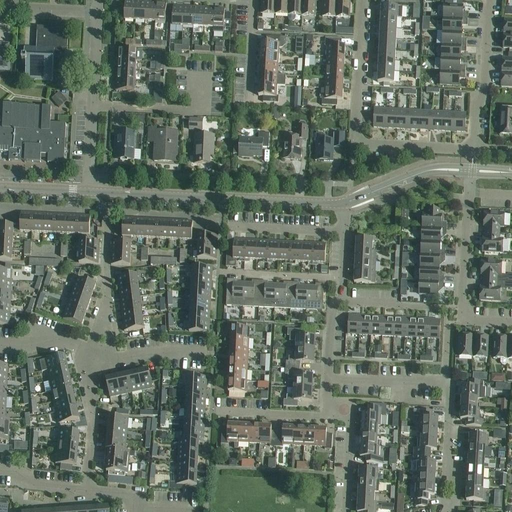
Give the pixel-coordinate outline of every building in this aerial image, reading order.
[(261,0),(261,14),(275,15),(275,0),(261,0)] [(275,0),(275,15),(288,15),(288,19),(288,20),(289,0),(275,0)] [(289,0),(288,20),(289,21),(290,21),(292,21),(293,21),(294,19),(294,15),(302,16),(302,0),(289,0)] [(302,0),(302,16),(315,16),(316,0),(302,0)] [(322,0),(322,17),(336,17),(336,0),(322,0)] [(336,0),(336,17),(350,18),(350,0),(336,0)] [(124,20),(134,21),(135,2),(125,1),(124,20)] [(135,2),(134,21),(145,21),(146,2),(135,2)] [(146,2),(145,21),(155,22),(156,2),(146,2)] [(156,2),(155,22),(165,22),(166,3),(156,2)] [(444,4),(444,18),(467,19),(468,13),(463,13),(463,5),(444,4)] [(170,25),(170,32),(182,32),(183,26),(183,13),(184,7),(173,6),(172,25),(170,25)] [(381,17),(397,18),(397,7),(381,6),(381,17)] [(183,13),(183,26),(193,26),(193,15),(193,7),(184,7),(183,13)] [(193,15),(193,26),(193,33),(194,33),(202,33),(203,27),(204,18),(204,8),(193,7),(193,15)] [(204,18),(203,27),(213,27),(214,16),(214,8),(204,8),(204,18)] [(213,27),(213,32),(223,33),(223,28),(230,28),(231,13),(224,13),(224,9),(214,8),(214,16),(213,27)] [(381,17),(380,28),(396,29),(397,18),(381,17)] [(444,18),(443,32),(462,33),(462,26),(467,26),(467,19),(444,18)] [(64,72),(64,59),(62,59),(62,53),(62,48),(67,48),(68,28),(37,26),(37,27),(36,48),(24,48),(23,57),(22,57),(22,63),(26,63),(25,80),(26,80),(26,81),(35,81),(35,80),(53,81),(53,71),(64,72)] [(380,28),(380,39),(396,40),(396,29),(380,28)] [(443,32),(442,45),(466,46),(466,39),(462,39),(462,33),(443,32)] [(511,48),(511,34),(504,34),(503,48),(511,48)] [(261,42),(260,54),(279,54),(279,48),(281,48),(285,45),(285,37),(266,36),(266,42),(261,42)] [(326,45),(326,57),(344,58),(345,46),(340,45),(340,39),(325,39),(324,45),(326,45)] [(380,39),(379,50),(395,51),(396,40),(380,39)] [(442,45),(441,58),(461,59),(461,52),(466,52),(466,46),(442,45)] [(118,50),(117,60),(136,61),(137,50),(118,50)] [(379,50),(378,61),(395,61),(395,51),(379,50)] [(260,54),(260,64),(278,65),(279,54),(260,54)] [(503,58),(502,73),(511,73),(511,54),(509,54),(508,58),(503,58)] [(326,57),(325,67),(344,68),(344,58),(326,57)] [(441,58),(441,71),(465,73),(465,66),(460,66),(461,59),(441,58)] [(117,60),(117,70),(136,71),(136,61),(117,60)] [(378,61),(378,71),(388,72),(394,72),(395,61),(378,61)] [(161,70),(163,70),(164,62),(155,62),(155,70),(161,70)] [(260,64),(259,75),(278,76),(278,65),(260,64)] [(325,67),(325,78),(343,79),(344,68),(325,67)] [(117,70),(116,80),(135,81),(136,71),(117,70)] [(377,82),(385,83),(392,83),(394,83),(394,72),(388,72),(378,71),(377,82)] [(465,79),(465,73),(441,71),(440,85),(459,86),(460,79),(465,79)] [(511,73),(502,73),(501,87),(511,87),(511,73)] [(259,75),(259,85),(277,86),(278,76),(259,75)] [(325,78),(324,89),(325,89),(343,90),(343,79),(325,78)] [(135,92),(135,81),(116,80),(116,91),(135,92)] [(277,97),(277,86),(259,85),(258,97),(263,97),(263,103),(278,103),(279,97),(277,97)] [(320,99),(322,99),(322,105),(337,106),(337,100),(342,100),(343,90),(325,89),(324,89),(324,94),(320,94),(320,99)] [(59,92),(51,98),(59,108),(67,101),(59,92)] [(300,103),(294,96),(289,100),(295,107),(300,103)] [(0,152),(8,153),(8,161),(40,162),(41,154),(48,155),(48,163),(63,164),(65,124),(50,123),(50,108),(42,107),(35,107),(35,106),(27,107),(27,106),(20,106),(20,105),(12,106),(12,105),(5,105),(0,104),(0,113),(0,152)] [(511,105),(501,105),(501,114),(500,134),(511,134),(511,105)] [(381,128),(384,128),(386,109),(374,109),(373,128),(381,128)] [(386,109),(384,128),(389,129),(389,128),(395,129),(396,110),(386,109)] [(396,110),(395,129),(404,129),(408,130),(408,111),(396,110)] [(408,111),(408,130),(411,130),(418,130),(419,111),(408,111)] [(419,111),(418,130),(427,130),(427,131),(430,131),(430,112),(419,111)] [(430,112),(430,131),(434,131),(442,131),(442,112),(430,112)] [(442,112),(442,131),(450,132),(454,132),(453,113),(442,112)] [(453,113),(454,132),(457,132),(465,132),(466,114),(453,113)] [(124,115),(123,122),(130,122),(130,123),(136,123),(137,116),(130,116),(130,115),(124,115)] [(189,130),(202,130),(202,120),(189,119),(189,130)] [(306,140),(307,127),(307,125),(304,122),(301,122),(298,125),(298,127),(295,127),(295,137),(283,136),(282,159),(300,160),(301,140),(306,140)] [(149,143),(155,143),(154,162),(176,163),(177,133),(156,132),(156,129),(150,129),(149,143)] [(116,133),(115,160),(133,160),(135,134),(116,133)] [(233,147),(233,155),(239,155),(239,157),(249,157),(249,156),(262,157),(262,148),(268,148),(269,133),(258,133),(258,140),(240,140),(239,148),(233,147)] [(344,134),(333,133),(333,140),(324,139),(324,136),(323,134),(316,134),(314,134),(313,141),(316,141),(315,161),(332,161),(333,147),(343,147),(344,134)] [(214,137),(195,136),(194,164),(209,164),(210,157),(213,157),(214,137)] [(423,214),(422,228),(446,229),(446,223),(441,223),(442,215),(439,215),(439,210),(427,209),(427,214),(423,214)] [(485,226),(485,232),(499,233),(500,227),(503,227),(504,213),(484,212),(484,226),(485,226)] [(0,225),(0,243),(13,244),(13,232),(19,232),(19,233),(32,233),(32,214),(20,213),(20,226),(0,225)] [(32,214),(32,233),(43,234),(44,214),(32,214)] [(44,214),(43,234),(55,234),(56,215),(44,214)] [(56,215),(55,234),(67,235),(67,215),(56,215)] [(67,215),(67,235),(77,235),(78,216),(67,215)] [(78,216),(77,235),(89,236),(90,216),(78,216)] [(111,241),(110,265),(130,266),(131,238),(191,241),(197,241),(196,259),(217,260),(218,236),(192,235),(192,222),(123,218),(121,242),(111,241)] [(422,228),(421,241),(440,242),(441,235),(446,235),(446,229),(422,228)] [(225,267),(235,267),(236,260),(325,265),(326,244),(234,240),(234,232),(227,232),(225,267)] [(499,239),(499,233),(485,232),(485,238),(483,238),(482,252),(502,253),(503,239),(499,239)] [(356,239),(355,250),(372,251),(372,240),(356,239)] [(79,240),(79,252),(99,253),(99,241),(79,240)] [(421,241),(421,254),(444,256),(445,249),(440,249),(440,242),(421,241)] [(0,260),(12,261),(13,244),(0,243),(0,260)] [(355,250),(355,261),(375,262),(376,251),(372,251),(355,250)] [(79,252),(78,264),(98,265),(99,253),(79,252)] [(421,254),(420,268),(439,269),(439,261),(444,262),(444,256),(421,254)] [(150,265),(176,266),(176,259),(150,258),(150,265)] [(61,261),(29,259),(29,266),(61,268),(61,261)] [(355,261),(354,272),(375,273),(375,262),(355,261)] [(483,275),(483,281),(497,282),(497,281),(507,282),(507,275),(501,275),(502,262),(482,261),(481,275),(483,275)] [(0,270),(0,281),(11,282),(12,271),(10,271),(10,266),(2,266),(2,271),(0,270)] [(191,267),(191,278),(212,280),(212,268),(191,267)] [(420,268),(419,281),(443,282),(443,276),(439,276),(439,269),(420,268)] [(354,283),(370,284),(370,283),(374,284),(375,273),(354,272),(354,283)] [(116,278),(118,288),(138,285),(137,275),(116,278)] [(76,278),(73,287),(92,295),(96,285),(76,278)] [(191,278),(190,289),(211,290),(212,280),(191,278)] [(226,306),(242,307),(243,298),(243,283),(235,283),(236,280),(227,280),(226,306)] [(0,281),(0,292),(11,293),(11,282),(0,281)] [(243,283),(243,298),(242,307),(258,308),(260,282),(252,281),(251,284),(243,283)] [(443,288),(443,282),(419,281),(419,295),(438,296),(438,288),(443,288)] [(496,287),(497,282),(483,281),(482,287),(481,287),(480,300),(499,302),(500,288),(496,287)] [(260,282),(258,308),(274,309),(275,300),(275,285),(267,284),(267,282),(260,282)] [(275,285),(275,300),(274,309),(290,309),(291,283),(283,283),(283,285),(275,285)] [(291,283),(290,309),(306,310),(307,301),(307,286),(299,286),(299,284),(291,283)] [(118,288),(119,299),(140,295),(138,285),(118,288)] [(307,286),(307,301),(306,310),(322,311),(324,285),(315,285),(315,287),(307,286)] [(73,287),(69,298),(89,305),(92,295),(73,287)] [(190,289),(190,301),(211,302),(211,290),(190,289)] [(0,303),(10,304),(11,293),(0,292),(0,303)] [(119,299),(121,310),(141,307),(140,295),(119,299)] [(69,298),(66,308),(85,315),(89,305),(69,298)] [(190,301),(189,312),(210,313),(211,302),(190,301)] [(0,303),(0,313),(10,314),(10,304),(0,303)] [(24,315),(29,317),(31,312),(33,306),(31,305),(29,305),(27,310),(26,310),(24,315)] [(121,310),(122,321),(143,318),(141,307),(121,310)] [(82,326),(85,315),(66,308),(62,319),(82,326)] [(189,312),(189,322),(209,324),(210,313),(189,312)] [(0,325),(9,326),(10,314),(0,313),(0,325)] [(349,315),(348,334),(359,335),(360,316),(357,316),(349,315)] [(360,316),(359,335),(370,336),(371,317),(364,316),(360,316)] [(371,317),(370,336),(381,336),(383,317),(379,317),(371,317)] [(383,317),(381,336),(391,337),(393,337),(394,321),(394,318),(393,318),(386,317),(383,317)] [(144,329),(143,318),(122,321),(123,332),(144,329)] [(394,321),(393,337),(404,337),(405,318),(404,318),(402,318),(394,318),(394,321)] [(405,318),(404,337),(415,338),(416,338),(417,319),(416,319),(409,319),(405,318)] [(417,319),(416,338),(424,338),(427,339),(428,319),(427,319),(426,319),(425,319),(425,320),(417,319)] [(428,319),(427,339),(439,339),(440,320),(432,320),(428,319)] [(209,334),(209,324),(189,322),(188,333),(209,334)] [(230,327),(230,338),(249,339),(249,328),(230,327)] [(296,341),(296,349),(314,350),(314,338),(301,337),(301,330),(287,330),(287,336),(289,336),(289,341),(296,341)] [(458,356),(473,357),(474,336),(459,335),(458,356)] [(474,336),(473,357),(474,357),(474,361),(486,362),(486,358),(487,358),(488,337),(474,336)] [(493,358),(500,359),(500,363),(502,365),(505,365),(507,363),(507,359),(508,338),(494,337),(493,358)] [(230,338),(229,349),(248,350),(249,339),(230,338)] [(229,349),(229,359),(248,360),(248,350),(229,349)] [(286,362),(285,368),(299,369),(300,363),(313,363),(314,350),(296,349),(295,357),(288,357),(288,362),(286,362)] [(42,371),(45,370),(46,371),(65,367),(62,355),(40,361),(42,371)] [(229,359),(228,370),(247,371),(248,360),(229,359)] [(46,371),(48,381),(67,377),(65,367),(46,371)] [(294,380),(294,388),(312,389),(312,376),(299,375),(299,369),(285,368),(285,369),(285,373),(285,375),(288,375),(287,380),(294,380)] [(138,371),(142,391),(152,389),(147,369),(138,371)] [(228,370),(228,381),(247,382),(247,371),(228,370)] [(126,373),(131,394),(142,391),(138,371),(126,373)] [(116,375),(121,396),(131,394),(126,373),(116,375)] [(110,398),(121,396),(116,375),(105,378),(110,398)] [(186,376),(185,388),(206,388),(207,378),(186,376)] [(48,381),(50,392),(70,388),(67,377),(48,381)] [(227,392),(229,392),(229,397),(244,398),(244,393),(246,393),(247,382),(228,381),(227,392)] [(462,386),(461,398),(477,399),(480,399),(485,399),(485,387),(483,387),(484,382),(481,382),(468,381),(468,387),(462,386)] [(50,392),(53,402),(72,398),(70,388),(50,392)] [(185,388),(185,398),(206,399),(206,388),(185,388)] [(311,402),(312,389),(294,388),(293,396),(286,396),(286,400),(283,400),(283,407),(297,408),(297,401),(311,402)] [(53,402),(55,413),(74,409),(72,398),(53,402)] [(185,398),(184,409),(205,410),(206,399),(185,398)] [(461,398),(461,409),(477,409),(477,399),(461,398)] [(362,414),(362,419),(361,425),(378,426),(380,426),(381,409),(368,407),(368,414),(362,414)] [(0,408),(0,418),(5,419),(5,415),(8,416),(8,409),(5,409),(0,408)] [(77,419),(74,409),(55,413),(57,424),(77,419)] [(184,409),(184,420),(204,421),(205,410),(184,409)] [(461,409),(460,419),(466,420),(466,426),(482,427),(483,420),(479,420),(479,409),(477,409),(461,409)] [(421,428),(438,429),(438,417),(432,417),(433,411),(414,410),(413,416),(420,416),(419,428),(421,428)] [(108,417),(107,428),(127,429),(128,419),(108,417)] [(0,418),(0,430),(9,431),(9,419),(5,419),(0,418)] [(184,420),(183,430),(204,432),(204,421),(184,420)] [(228,443),(233,443),(234,443),(234,447),(238,447),(238,443),(239,424),(228,424),(227,429),(221,429),(221,444),(228,445),(228,443)] [(239,424),(238,443),(248,444),(249,425),(239,424)] [(249,425),(248,444),(259,444),(260,426),(249,425)] [(361,425),(361,436),(377,436),(378,426),(361,425)] [(260,426),(259,444),(269,445),(269,447),(276,447),(276,432),(271,432),(271,426),(260,426)] [(276,432),(276,447),(283,448),(283,446),(293,446),(294,428),(283,427),(282,432),(276,432)] [(107,428),(106,438),(126,441),(127,429),(107,428)] [(294,428),(293,446),(303,447),(304,428),(294,428)] [(304,428),(303,447),(314,447),(315,429),(304,428)] [(418,438),(418,439),(419,438),(421,438),(421,439),(437,439),(438,429),(421,428),(421,438),(418,438)] [(315,429),(314,447),(325,448),(324,450),(331,450),(332,435),(326,434),(327,429),(315,429)] [(0,441),(5,442),(8,442),(9,431),(0,430),(0,441)] [(183,430),(183,441),(198,443),(203,443),(204,432),(183,430)] [(58,431),(57,442),(77,444),(79,433),(58,431)] [(469,435),(469,446),(485,447),(485,448),(485,447),(487,447),(488,436),(469,435)] [(361,436),(360,446),(377,447),(377,436),(361,436)] [(107,450),(125,450),(126,441),(106,438),(105,450),(107,450)] [(418,439),(418,449),(414,449),(414,456),(430,456),(430,450),(437,450),(437,439),(421,439),(421,438),(419,438),(418,439)] [(5,446),(5,442),(0,441),(0,453),(8,453),(8,446),(5,446)] [(178,441),(177,453),(198,454),(198,443),(183,441),(178,441)] [(57,442),(56,452),(76,455),(77,444),(57,442)] [(360,457),(366,457),(366,464),(368,464),(378,464),(383,465),(383,458),(379,458),(379,447),(377,447),(360,446),(360,457)] [(469,446),(468,457),(484,458),(485,448),(485,447),(469,446)] [(107,450),(106,460),(129,462),(130,451),(125,451),(125,450),(107,450)] [(56,452),(54,464),(60,464),(59,470),(62,470),(71,471),(72,466),(75,466),(76,455),(56,452)] [(177,453),(177,464),(197,465),(198,454),(177,453)] [(419,473),(435,474),(436,463),(430,462),(430,456),(414,456),(413,461),(417,462),(417,473),(419,473)] [(468,457),(468,468),(484,469),(484,458),(468,457)] [(108,472),(125,473),(128,474),(129,462),(106,460),(105,472),(108,472)] [(177,464),(176,475),(196,476),(197,465),(177,464)] [(359,469),(358,479),(358,481),(375,481),(375,482),(377,482),(378,470),(377,470),(378,464),(368,464),(368,470),(359,469)] [(468,468),(467,479),(483,480),(484,469),(468,468)] [(108,472),(107,483),(107,484),(132,486),(133,479),(124,478),(125,473),(108,472)] [(416,483),(416,484),(416,483),(419,483),(419,484),(435,485),(435,474),(419,473),(418,483),(416,483)] [(176,475),(176,482),(169,482),(168,488),(182,489),(182,485),(196,485),(196,476),(176,475)] [(485,490),(483,490),(483,480),(467,479),(466,489),(483,490),(485,490)] [(358,481),(358,491),(374,492),(375,492),(378,492),(379,482),(377,482),(375,482),(375,481),(358,481)] [(416,484),(415,500),(415,506),(428,507),(428,495),(434,495),(435,485),(419,484),(419,483),(416,483),(416,484)] [(466,489),(466,500),(485,501),(485,490),(483,490),(466,489)] [(358,491),(358,499),(357,502),(374,503),(376,503),(374,503),(374,492),(358,491)] [(357,502),(356,511),(375,511),(376,503),(374,503),(357,502)]
